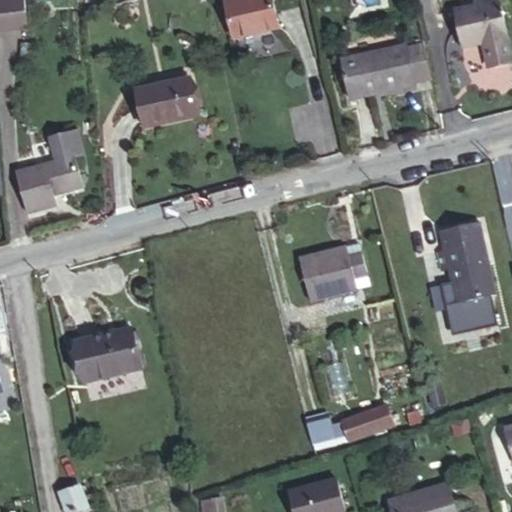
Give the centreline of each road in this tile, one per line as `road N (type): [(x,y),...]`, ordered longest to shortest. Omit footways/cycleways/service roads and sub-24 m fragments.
road 1 (residential): [(511,128),(14,260)]
road 2 (residential): [(14,260),(56,511)]
